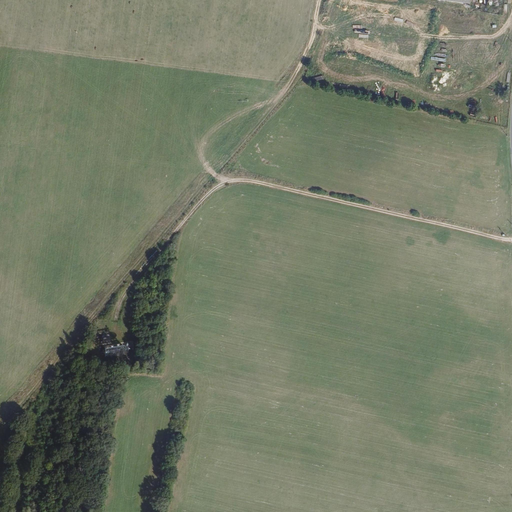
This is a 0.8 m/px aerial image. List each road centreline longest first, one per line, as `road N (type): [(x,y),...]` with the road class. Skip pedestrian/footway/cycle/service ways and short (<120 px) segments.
road 1 (track): [(113,334),(130,285),(206,195),(237,178),(511,240)]
road 2 (track): [(221,184),(225,160),(290,84),(313,41),(320,0)]
